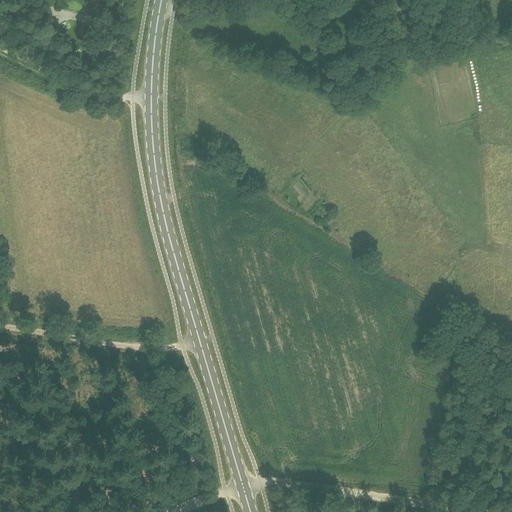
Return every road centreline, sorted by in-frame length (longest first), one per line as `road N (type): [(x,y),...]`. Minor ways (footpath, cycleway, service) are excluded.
road 1 (secondary): [(160,0),(151,98),(159,188),(252,511)]
road 2 (track): [(499,511),(261,484)]
road 3 (track): [(0,324),(107,342),(199,343)]
road 4 (track): [(132,97),(0,44)]
